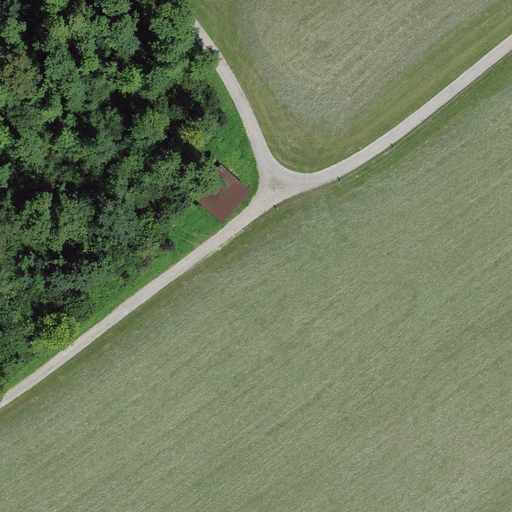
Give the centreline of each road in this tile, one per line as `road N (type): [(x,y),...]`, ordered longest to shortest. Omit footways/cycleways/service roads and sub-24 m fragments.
road 1 (track): [(174,0),(213,51),(280,192),(350,166),(511,45)]
road 2 (track): [(0,405),(280,192)]
